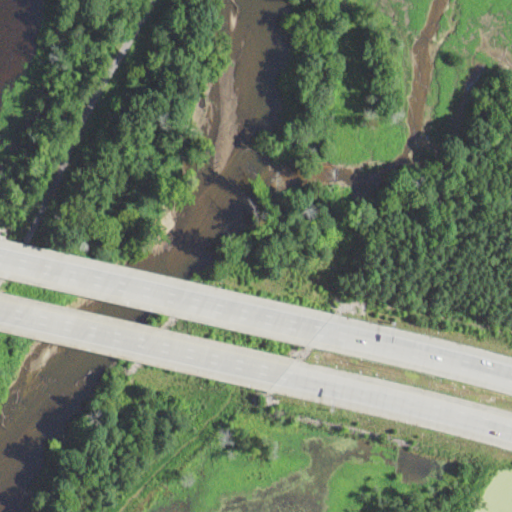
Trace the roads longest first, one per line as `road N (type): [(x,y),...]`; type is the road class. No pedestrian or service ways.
road 1 (motorway): [(327,332),(0,256)]
road 2 (motorway): [(0,308),(286,377)]
road 3 (motorway): [(286,377),(511,435)]
road 4 (motorway): [(511,383),(327,332)]
